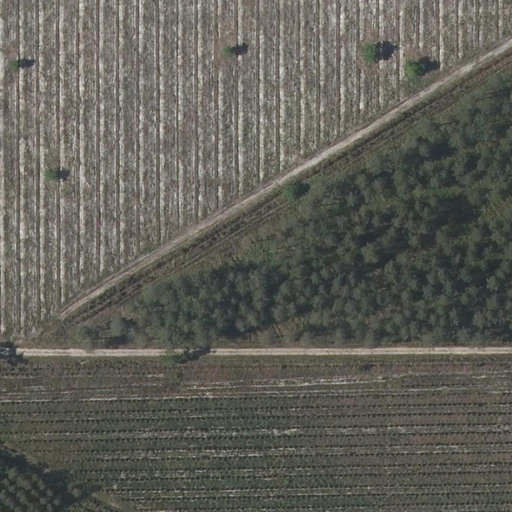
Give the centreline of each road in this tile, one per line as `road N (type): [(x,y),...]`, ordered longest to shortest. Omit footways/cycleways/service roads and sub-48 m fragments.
road 1 (track): [(511,37),(0,339)]
road 2 (track): [(511,350),(0,355)]
